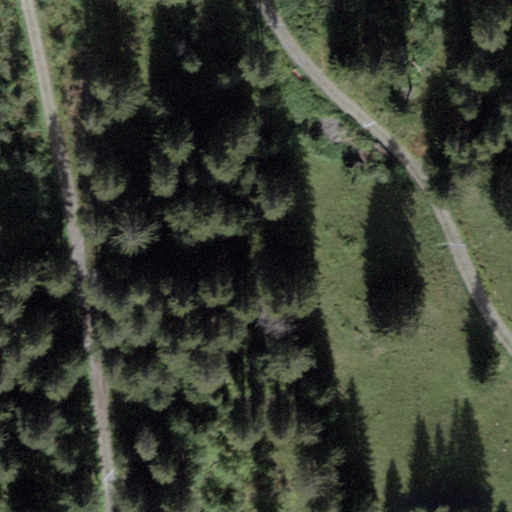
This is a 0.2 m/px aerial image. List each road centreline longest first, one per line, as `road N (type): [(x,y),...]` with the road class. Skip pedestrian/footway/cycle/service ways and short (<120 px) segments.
road 1 (track): [(106,511),(87,296),(27,0)]
road 2 (track): [(258,0),(320,78),(430,184),(468,272),(511,342)]
